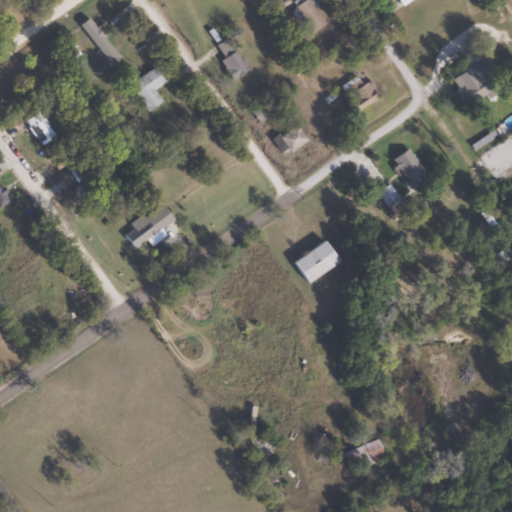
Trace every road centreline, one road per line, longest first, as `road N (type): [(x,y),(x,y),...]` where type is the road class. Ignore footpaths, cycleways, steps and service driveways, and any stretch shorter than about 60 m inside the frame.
road 1 (residential): [(128,312),(292,202),(424,99)]
road 2 (residential): [(292,202),(143,0)]
road 3 (residential): [(478,184),(352,0)]
road 4 (residential): [(128,312),(0,139)]
road 5 (residential): [(0,403),(128,312)]
